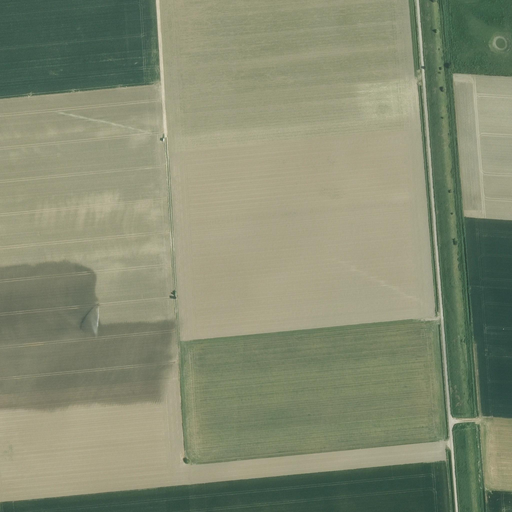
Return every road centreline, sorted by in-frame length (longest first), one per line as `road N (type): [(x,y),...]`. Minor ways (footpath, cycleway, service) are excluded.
road 1 (unclassified): [(455,511),(414,0)]
road 2 (track): [(157,0),(182,464)]
